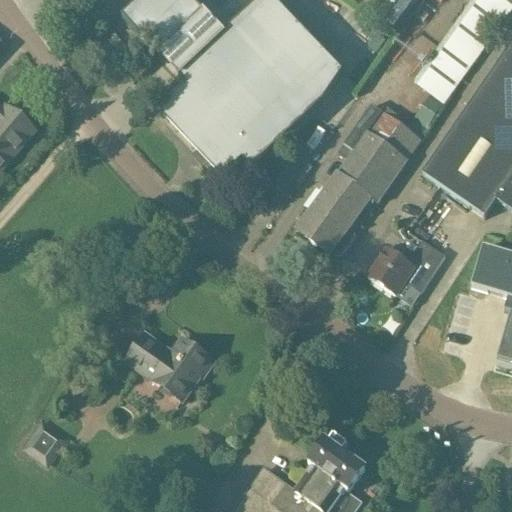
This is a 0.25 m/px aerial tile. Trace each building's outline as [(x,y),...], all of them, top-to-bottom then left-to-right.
[(191,0),(148,0),(127,20),(165,60),(209,18),(191,0)] [(343,76),(269,0),(266,0),(179,82),(188,91),(163,116),(224,181),(243,164),(252,173),(259,167),(260,168),(262,165),(262,164),(322,107),(343,76)] [(511,0),(476,0),(417,86),(447,107),(511,13),(511,0)] [(511,47),(423,178),(486,221),(497,205),(511,214),(511,47)] [(354,191),(314,247),(330,259),(333,256),(338,260),(343,258),(355,242),(355,236),(350,232),(371,203),(377,208),(422,145),(419,142),(444,106),(431,97),(406,133),(372,109),(344,148),(345,149),(337,159),(347,165),(337,179),(354,191)] [(0,173),(34,135),(4,109),(2,112),(0,110),(0,173)] [(337,179),(297,235),(314,247),(354,191),(337,179)] [(397,301),(406,288),(421,298),(446,262),(423,245),(407,267),(387,254),(368,281),(397,301)] [(511,362),(511,257),(485,250),(472,291),(509,302),(506,313),(511,315),(499,359),(511,362)] [(201,380),(203,381),(214,366),(182,343),(173,357),(146,338),(126,366),(183,406),(201,380)] [(47,432),(33,451),(45,461),(60,441),(47,432)] [(296,495),(295,497),(315,511),(333,511),(346,495),(349,497),(366,473),(342,455),(348,446),(334,436),(328,445),(327,444),(310,469),(313,471),(296,495)] [(264,473),(237,511),(359,511),(363,507),(349,497),(346,495),(333,511),(315,511),(295,497),(296,495),(264,473)]
